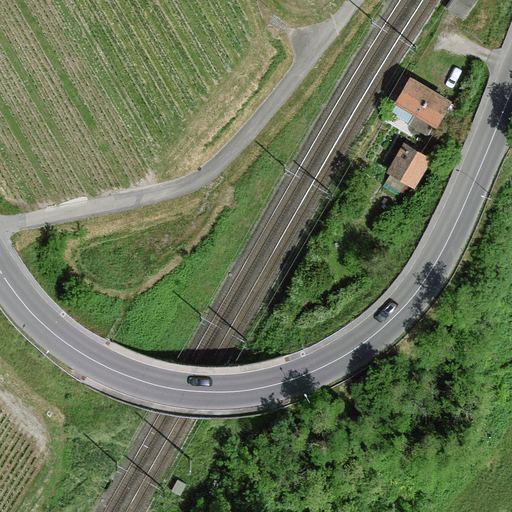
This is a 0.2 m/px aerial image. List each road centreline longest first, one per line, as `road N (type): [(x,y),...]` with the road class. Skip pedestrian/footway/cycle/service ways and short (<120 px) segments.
road 1 (tertiary): [(0,268),(45,326),(120,372),(203,391),(291,380),(346,355),(414,295),(472,192),(511,91)]
road 2 (unclassified): [(0,226),(143,198),(208,174),(358,0)]
road 3 (track): [(0,382),(51,453),(51,468),(24,511)]
